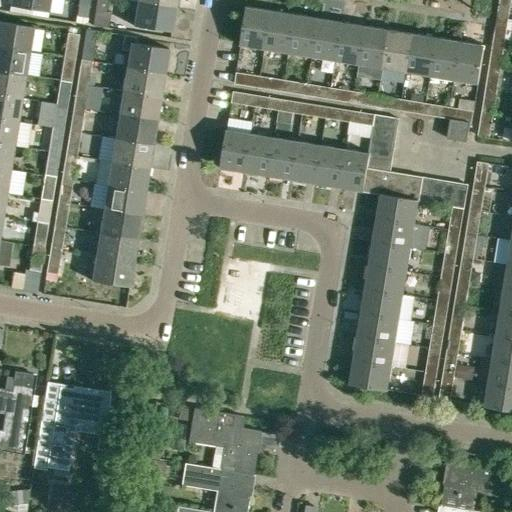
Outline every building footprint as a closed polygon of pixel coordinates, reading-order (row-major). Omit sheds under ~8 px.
[(49,12),(50,0),(10,0),(9,6),(49,12)] [(89,0),(78,0),(76,16),(87,18),(89,0)] [(102,20),(105,0),(94,0),(92,19),(102,20)] [(511,0),(500,0),(498,17),(509,18),(511,0)] [(176,8),(137,1),(133,26),(172,32),(176,8)] [(240,45),(265,48),(271,9),(255,7),(255,8),(248,7),(248,6),(246,5),(243,25),(244,25),(240,45)] [(271,10),(271,9),(265,48),(288,52),(295,13),(279,11),(279,12),(271,11),(271,10)] [(295,13),(288,52),(312,56),(318,17),(303,15),(303,16),(295,15),(295,13)] [(312,56),(336,60),(342,21),(327,18),(326,20),(319,18),(319,17),(318,17),(312,56)] [(509,18),(498,17),(494,41),(505,42),(509,18)] [(0,46),(30,51),(34,26),(0,20),(0,46)] [(343,21),(342,21),(336,60),(359,64),(366,25),(350,22),(350,23),(342,22),(343,21)] [(366,25),(359,64),(383,68),(390,29),(374,26),(374,27),(366,26),(366,25)] [(78,58),(90,60),(94,30),(83,28),(78,58)] [(390,29),(383,68),(407,72),(413,33),(398,30),(397,31),(390,30),(390,29)] [(74,58),(77,34),(66,32),(62,56),(74,58)] [(407,72),(431,75),(437,36),(421,34),(421,35),(413,34),(414,33),(413,33),(407,72)] [(121,49),(128,50),(126,66),(165,72),(169,48),(134,42),(135,36),(123,34),(121,49)] [(437,36),(431,75),(454,79),(461,40),(445,38),(445,39),(437,38),(437,36)] [(454,79),(479,83),(484,48),(485,48),(485,44),(469,42),(468,43),(461,41),(461,40),(454,79)] [(490,65),(501,66),(505,42),(494,41),(490,65)] [(0,70),(26,75),(30,51),(0,46),(0,70)] [(62,56),(59,80),(70,81),(74,58),(62,56)] [(90,60),(78,58),(74,82),(86,84),(90,60)] [(501,66),(490,65),(486,89),(497,90),(501,66)] [(161,96),(165,72),(126,66),(122,90),(161,96)] [(0,70),(0,94),(22,98),(26,75),(0,70)] [(260,76),(236,72),(234,84),(258,87),(260,76)] [(260,76),(258,87),(282,91),(284,80),(260,76)] [(55,103),(66,105),(70,81),(59,80),(55,103)] [(282,91),(306,95),(308,84),(284,80),(282,91)] [(86,84),(74,82),(71,106),(83,108),(86,84)] [(331,88),(308,84),(306,95),(329,99),(331,88)] [(329,99),(353,103),(355,91),(331,88),(329,99)] [(482,113),(493,114),(497,90),(486,89),(482,113)] [(158,120),(161,96),(122,90),(118,113),(158,120)] [(232,101),(256,104),(257,93),(233,90),(232,101)] [(355,91),(353,103),(377,107),(379,95),(355,91)] [(256,104),(279,108),(281,97),(257,93),(256,104)] [(0,119),(18,122),(22,98),(0,94),(0,119)] [(379,95),(377,107),(401,110),(402,99),(379,95)] [(305,102),(281,97),(279,108),(303,112),(305,102)] [(401,110),(424,114),(426,103),(402,99),(401,110)] [(303,112),(327,116),(329,106),(305,102),(303,112)] [(51,127),(63,129),(66,105),(55,103),(51,127)] [(426,103),(424,114),(448,118),(450,106),(426,103)] [(67,130),(79,131),(83,108),(71,106),(67,130)] [(327,116),(351,120),(352,110),(329,106),(327,116)] [(448,118),(450,118),(471,122),(474,122),(475,110),(450,106),(448,118)] [(375,114),(352,110),(351,120),(373,124),(375,114)] [(154,143),(158,120),(118,113),(114,137),(154,143)] [(493,114),(482,113),(478,135),(490,137),(493,114)] [(375,114),(373,124),(397,128),(399,118),(375,114)] [(467,141),(471,122),(450,118),(447,138),(467,141)] [(0,119),(0,143),(15,146),(18,122),(0,119)] [(373,124),(371,135),(395,139),(397,128),(373,124)] [(51,127),(48,151),(59,153),(63,129),(51,127)] [(227,128),(220,168),(245,172),(251,132),(227,128)] [(67,130),(64,153),(75,155),(79,131),(67,130)] [(275,136),(251,132),(245,172),(269,176),(275,136)] [(395,139),(371,135),(370,147),(394,151),(395,139)] [(299,140),(275,136),(269,176),(292,180),(299,140)] [(111,161),(150,167),(154,143),(114,137),(111,161)] [(292,180),(316,184),(323,144),(299,140),(292,180)] [(0,168),(11,170),(15,146),(0,143),(0,168)] [(346,148),(323,144),(316,184),(340,188),(346,148)] [(369,152),(368,158),(392,162),(394,151),(370,147),(369,152)] [(363,191),(367,167),(368,158),(369,152),(346,148),(340,188),(363,191)] [(59,153),(48,151),(44,175),(55,177),(59,153)] [(72,179),(75,155),(64,153),(60,177),(72,179)] [(392,162),(368,158),(367,167),(390,171),(392,162)] [(146,191),(150,167),(111,161),(107,185),(146,191)] [(474,185),(486,186),(489,163),(478,161),(474,185)] [(423,177),(390,171),(367,167),(363,191),(380,194),(376,218),(416,224),(420,201),(423,177)] [(0,192),(7,194),(11,170),(0,168),(0,192)] [(40,199),(52,200),(55,177),(44,175),(40,199)] [(72,179),(60,177),(57,201),(68,203),(72,179)] [(420,201),(431,203),(434,178),(423,177),(420,201)] [(446,180),(434,178),(431,203),(442,205),(446,180)] [(442,205),(453,206),(457,182),(446,180),(442,205)] [(465,208),(469,184),(457,182),(453,206),(454,207),(465,208)] [(142,215),(146,191),(107,185),(103,208),(142,215)] [(474,185),(471,208),(482,210),(486,186),(474,185)] [(40,199),(37,222),(48,224),(52,200),(40,199)] [(68,203),(57,201),(53,226),(65,227),(68,203)] [(461,231),(465,208),(454,207),(450,229),(461,231)] [(142,215),(103,208),(99,232),(138,238),(142,215)] [(467,232),(478,234),(482,210),(471,208),(467,232)] [(376,218),(372,241),(412,248),(416,224),(376,218)] [(33,246),(44,248),(48,224),(37,222),(33,246)] [(50,249),(61,251),(65,227),(53,226),(50,249)] [(457,255),(461,231),(450,229),(446,253),(457,255)] [(135,262),(138,238),(99,232),(95,256),(135,262)] [(467,232),(463,255),(474,257),(478,234),(467,232)] [(408,271),(412,248),(372,241),(368,265),(408,271)] [(44,248),(33,246),(29,270),(40,272),(44,248)] [(61,251),(50,249),(46,273),(57,275),(61,251)] [(442,277),(453,279),(457,255),(446,253),(442,277)] [(470,281),(474,257),(463,255),(459,279),(470,281)] [(135,262),(95,256),(91,280),(131,287),(135,262)] [(368,265),(364,289),(404,295),(408,271),(368,265)] [(472,271),(471,281),(481,283),(482,272),(472,271)] [(449,303),(453,279),(442,277),(438,301),(449,303)] [(459,279),(455,303),(467,305),(470,281),(459,279)] [(511,312),(511,287),(504,287),(500,310),(511,312)] [(400,319),(404,295),(364,289),(361,313),(400,319)] [(434,325),(446,326),(449,303),(438,301),(434,325)] [(455,303),(452,327),(463,329),(467,305),(455,303)] [(511,312),(500,310),(497,334),(511,336),(511,312)] [(357,336),(397,343),(400,319),(361,313),(357,336)] [(442,350),(446,326),(434,325),(431,348),(442,350)] [(448,351),(459,353),(463,329),(452,327),(448,351)] [(511,361),(511,336),(497,334),(493,358),(511,361)] [(393,367),(397,343),(357,336),(353,360),(393,367)] [(438,374),(442,350),(431,348),(427,372),(438,374)] [(448,351),(444,375),(455,376),(459,353),(448,351)] [(511,385),(511,361),(493,358),(489,382),(511,385)] [(389,390),(393,367),(353,360),(349,384),(389,390)] [(472,379),(474,367),(457,364),(455,376),(472,379)] [(0,411),(5,412),(2,429),(0,428),(0,453),(3,454),(3,450),(23,454),(35,384),(36,375),(15,371),(12,390),(0,388),(0,411)] [(434,397),(438,374),(427,372),(423,395),(434,397)] [(451,400),(455,376),(444,375),(440,398),(451,400)] [(106,426),(111,395),(80,390),(79,392),(73,391),(73,388),(49,384),(49,382),(48,382),(33,471),(46,474),(47,470),(70,474),(76,434),(100,438),(97,451),(115,454),(119,428),(106,426)] [(511,385),(489,382),(485,406),(511,410),(511,385)] [(252,473),(260,431),(260,430),(240,427),(242,415),(193,406),(188,438),(226,444),(222,468),(252,473)] [(161,446),(148,443),(146,457),(159,459),(161,446)] [(165,461),(146,458),(144,472),(163,475),(165,461)] [(511,471),(449,460),(441,504),(473,509),(477,486),(511,491),(511,471)] [(221,511),(245,511),(252,473),(222,468),(184,462),(181,481),(219,487),(215,511),(221,511)] [(23,490),(5,491),(6,505),(24,504),(23,490)]
